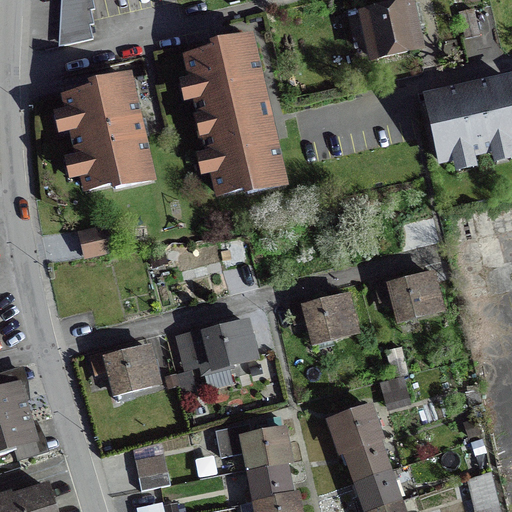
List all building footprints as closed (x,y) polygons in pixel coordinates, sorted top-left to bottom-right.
[(89,0),(56,0),(54,45),(87,38),(89,0)] [(417,6),(364,19),(376,66),(428,54),(417,6)] [(471,12),(457,15),(462,40),(476,37),(471,12)] [(292,186),(256,41),(218,50),(219,56),(188,64),(221,203),(292,186)] [(157,183),(134,81),(95,90),(97,97),(67,104),(88,198),(157,183)] [(511,154),(511,98),(509,87),(422,108),(436,169),(450,166),(453,180),(475,175),(472,161),(488,158),(491,172),(511,167),(511,158),(511,155),(511,154)] [(102,228),(79,234),(85,259),(108,253),(102,228)] [(448,318),(438,279),(390,291),(388,286),(374,289),(379,309),(396,305),(403,330),(448,318)] [(361,339),(352,303),(306,314),(304,307),(290,311),(295,330),(310,327),(316,350),(361,339)] [(252,324),(179,342),(188,377),(178,380),(183,403),(200,399),(196,384),(235,374),(234,370),(262,363),(252,324)] [(164,390),(152,351),(108,364),(107,358),(92,362),(98,381),(113,376),(120,403),(164,390)] [(402,356),(388,358),(392,379),(404,375),(402,356)] [(392,379),(377,384),(385,409),(412,400),(404,375),(392,379)] [(23,390),(0,396),(0,459),(40,447),(23,390)] [(376,410),(330,426),(343,461),(347,460),(383,446),(388,445),(376,410)] [(289,433),(243,441),(250,477),(289,470),(296,468),(289,433)] [(383,446),(347,460),(358,491),(395,478),(383,446)] [(165,462),(138,467),(144,498),(171,492),(165,462)] [(289,470),(250,477),(255,508),(295,501),(289,470)] [(490,476),(468,481),(473,509),(497,503),(490,476)] [(365,511),(388,511),(405,505),(395,478),(358,491),(365,511)] [(0,511),(58,511),(51,490),(0,505),(0,511)] [(295,501),(255,508),(255,511),(302,511),(300,500),(295,501)] [(498,511),(497,503),(473,509),(474,511),(498,511)]
